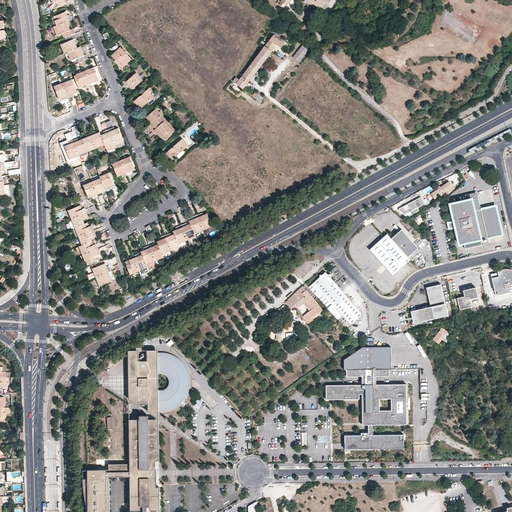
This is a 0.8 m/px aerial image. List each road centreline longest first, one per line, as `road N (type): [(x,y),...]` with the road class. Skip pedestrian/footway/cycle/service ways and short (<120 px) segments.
road 1 (secondary): [(511,103),(98,320)]
road 2 (secondary): [(240,256),(511,113)]
road 3 (residential): [(253,473),(511,468)]
road 4 (residential): [(511,255),(423,274),(385,303),(336,254)]
road 5 (residential): [(495,147),(361,218),(336,254)]
road 6 (residential): [(511,65),(487,102),(360,168)]
road 7 (residential): [(149,174),(112,219),(119,230),(180,195),(171,176),(152,174)]
road 8 (secondary): [(92,329),(120,323),(240,256)]
road 9 (secondary): [(25,0),(34,129)]
road 10 (secondary): [(34,129),(38,254)]
road 11 (secondary): [(35,511),(34,388)]
